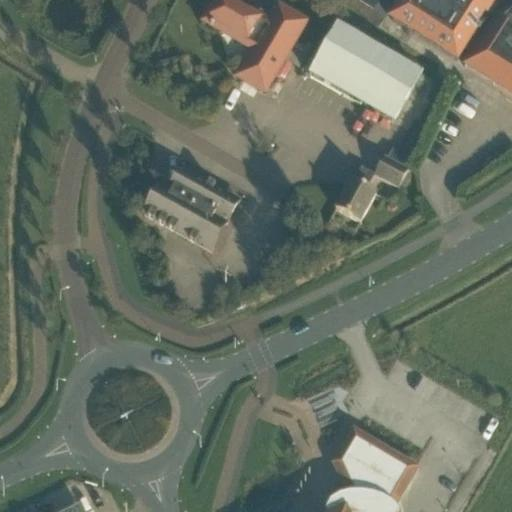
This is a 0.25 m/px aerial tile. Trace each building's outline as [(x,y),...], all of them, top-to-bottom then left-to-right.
[(268,25),(225,0),(216,0),(203,24),(252,52),(235,80),(264,97),(307,25),(278,8),(268,25)] [(490,0),(406,0),(392,23),(456,64),(463,53),(471,58),(464,69),(511,99),(511,2),(496,17),(497,18),(496,18),(488,14),(495,3),(490,0)] [(338,29),(314,71),(398,118),(422,77),(338,29)] [(384,161),(374,179),(399,192),(408,175),(384,161)] [(351,184),(335,213),(359,226),(375,198),(366,193),(374,179),(361,171),(353,185),(351,184)] [(211,255),(239,204),(181,172),(169,194),(159,189),(143,218),(211,255)] [(396,511),(393,508),(415,472),(354,436),(336,467),(350,497),(340,500),(331,505),(326,511),(396,511)]
